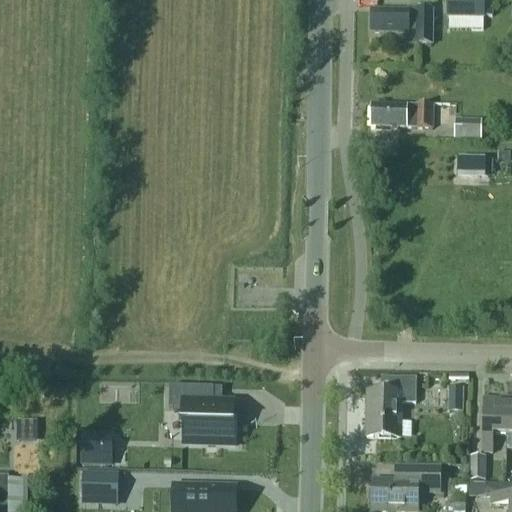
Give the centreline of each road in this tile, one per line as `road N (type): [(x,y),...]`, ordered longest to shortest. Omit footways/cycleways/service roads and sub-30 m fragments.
road 1 (tertiary): [(315,350),(320,0)]
road 2 (residential): [(511,354),(315,350)]
road 3 (tertiary): [(309,511),(315,350)]
